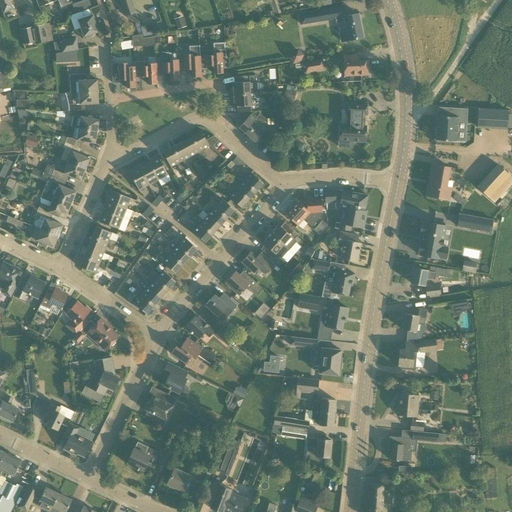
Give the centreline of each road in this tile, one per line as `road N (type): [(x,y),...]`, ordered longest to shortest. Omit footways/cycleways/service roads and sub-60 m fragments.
road 1 (tertiary): [(349,511),(397,182)]
road 2 (residential): [(157,336),(286,185)]
road 3 (tertiary): [(397,182),(406,114),(386,0)]
road 4 (residential): [(221,129),(220,81),(108,100)]
road 5 (residential): [(88,479),(157,336)]
road 6 (track): [(499,0),(429,99),(406,114)]
road 7 (residential): [(60,270),(100,174),(118,157)]
